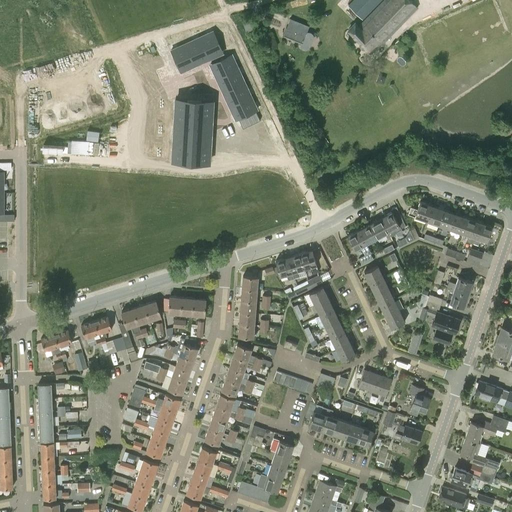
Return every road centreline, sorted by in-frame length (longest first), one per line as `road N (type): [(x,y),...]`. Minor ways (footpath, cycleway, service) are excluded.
road 1 (residential): [(321,225),(222,12),(114,47)]
road 2 (tertiary): [(22,324),(225,259)]
road 3 (tertiary): [(321,225),(417,180),(511,211)]
road 4 (residential): [(223,287),(216,340),(175,465)]
road 5 (residential): [(460,379),(387,354),(339,260)]
road 6 (residential): [(123,164),(213,165),(288,153)]
road 7 (unclassified): [(460,379),(511,229)]
road 8 (residential): [(114,47),(138,104),(123,164)]
